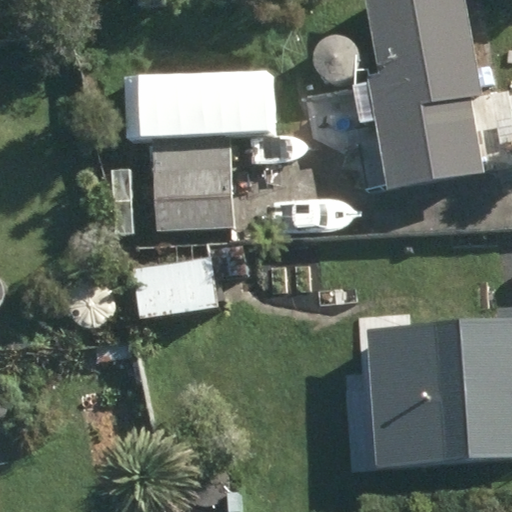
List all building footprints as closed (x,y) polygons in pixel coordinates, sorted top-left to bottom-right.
[(389,90),(364,95),(372,133),(394,128),(409,199),(503,178),(487,104),(501,101),(479,0),(381,0),(400,82),(388,85),(389,90)] [(245,137),(170,138),(171,236),(247,235),(245,137)] [(511,200),(483,199),(482,232),(511,232),(511,200)] [(249,246),(219,251),(221,266),(147,278),(154,325),(234,313),(233,308),(250,305),(247,289),(255,288),(249,246)] [(304,259),(265,260),(266,289),(305,288),(304,259)] [(511,326),(387,337),(399,477),(511,467),(511,326)] [(298,511),(286,381),(239,385),(250,511),(298,511)]
